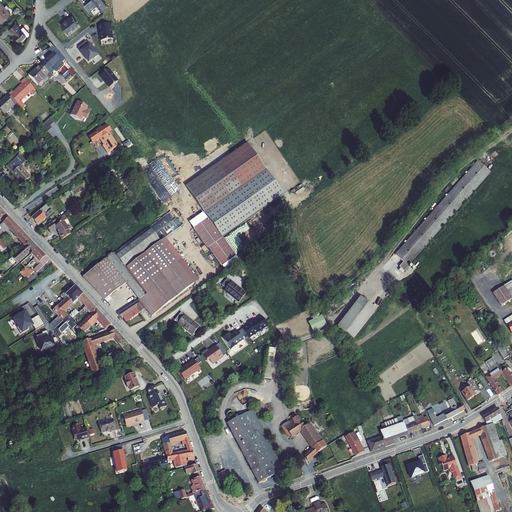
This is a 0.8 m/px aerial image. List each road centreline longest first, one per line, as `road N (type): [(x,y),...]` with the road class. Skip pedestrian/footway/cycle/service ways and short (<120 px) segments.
road 1 (residential): [(244,511),(263,496),(444,431),(511,392)]
road 2 (tertiary): [(0,199),(172,383),(188,419)]
road 3 (residential): [(188,419),(68,456)]
